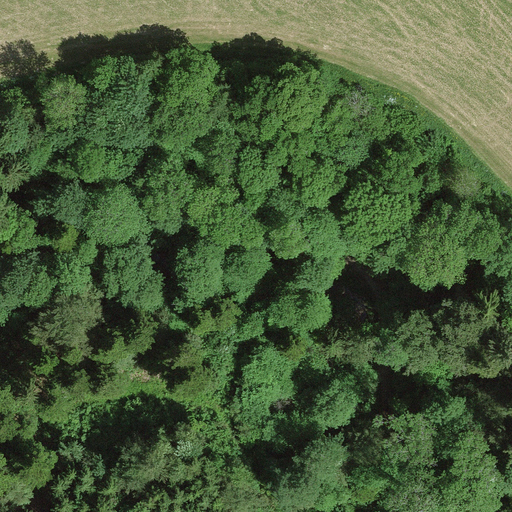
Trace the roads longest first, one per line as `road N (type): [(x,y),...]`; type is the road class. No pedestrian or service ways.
road 1 (track): [(0,227),(136,204),(339,252),(372,274),(385,301),(382,381),(396,440),(428,477),(487,511)]
road 2 (track): [(283,511),(225,416),(202,395),(69,399)]
